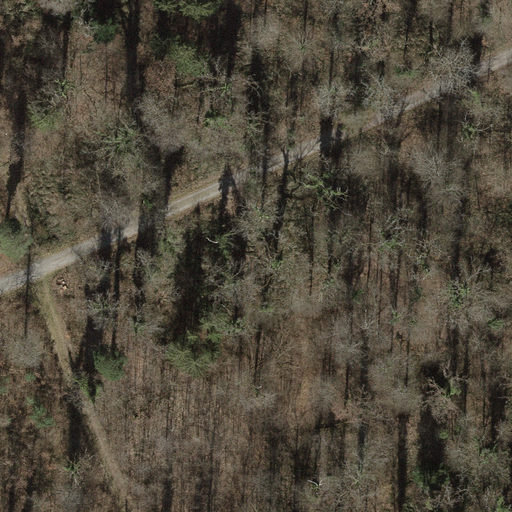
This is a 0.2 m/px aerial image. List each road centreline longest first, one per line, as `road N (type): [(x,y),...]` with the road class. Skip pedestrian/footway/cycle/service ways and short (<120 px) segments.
road 1 (track): [(0,286),(511,55)]
road 2 (track): [(0,143),(35,270),(126,511)]
